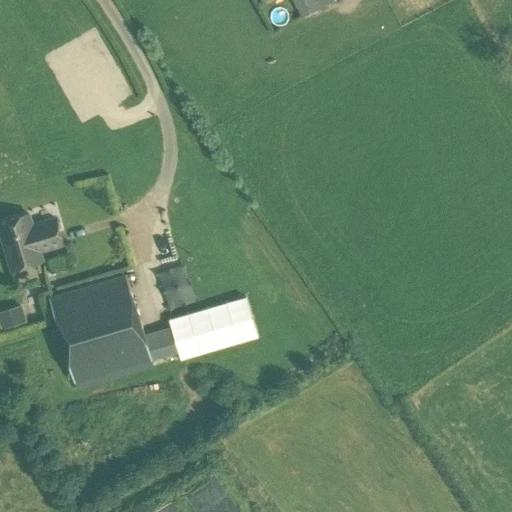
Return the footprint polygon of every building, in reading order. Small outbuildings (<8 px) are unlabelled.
[(293,0),(302,16),(326,3),(323,0),(293,0)] [(32,224),(28,212),(0,220),(0,233),(11,269),(42,260),(39,250),(63,243),(55,217),(32,224)] [(186,264),(154,268),(159,306),(191,302),(186,264)] [(73,382),(151,358),(126,274),(48,297),(73,382)] [(26,320),(21,304),(0,310),(0,325),(1,328),(26,320)] [(181,511),(175,500),(153,511),(181,511)]
